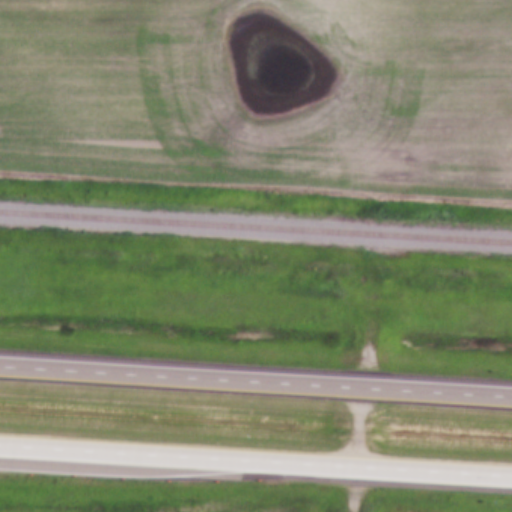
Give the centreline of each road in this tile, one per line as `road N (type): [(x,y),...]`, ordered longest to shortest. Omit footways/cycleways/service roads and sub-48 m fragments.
road 1 (trunk): [(0,445),(511,476)]
road 2 (trunk): [(511,395),(0,365)]
